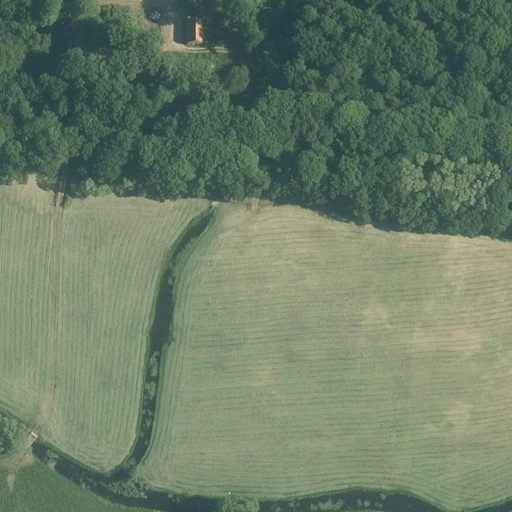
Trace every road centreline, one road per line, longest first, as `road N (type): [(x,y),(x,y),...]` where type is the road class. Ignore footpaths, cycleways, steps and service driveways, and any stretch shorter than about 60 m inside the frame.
road 1 (track): [(511,190),(0,137)]
road 2 (track): [(72,14),(77,63),(64,144),(50,400),(25,449),(0,461)]
